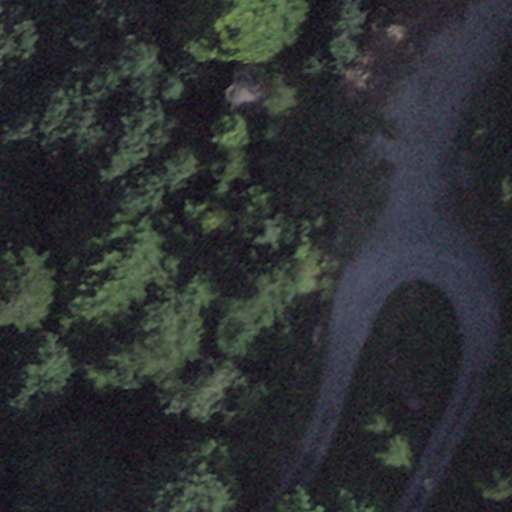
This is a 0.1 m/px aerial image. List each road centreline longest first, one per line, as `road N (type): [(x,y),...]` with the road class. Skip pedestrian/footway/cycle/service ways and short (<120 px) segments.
road 1 (track): [(273,511),(322,449),(399,250),(435,246),(484,273),(500,308),(465,428),(422,511)]
road 2 (track): [(399,250),(462,83),(511,13)]
